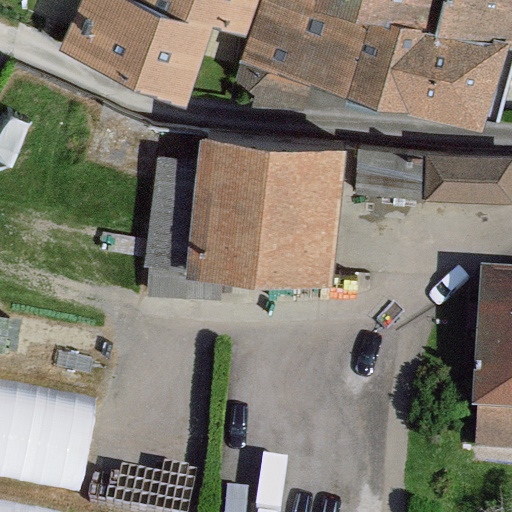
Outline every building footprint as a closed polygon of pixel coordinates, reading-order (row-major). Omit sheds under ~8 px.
[(248,22),(256,0),(90,0),(69,43),(190,92),(217,12),(248,22)] [(511,0),(269,0),(251,52),(244,75),(262,89),(260,100),(302,100),(313,72),(492,118),(511,53),(511,0)] [(340,277),(353,147),(213,139),(200,269),(340,277)] [(511,166),(439,163),(436,198),(511,202),(511,166)] [(511,287),(495,286),(484,449),(511,451),(511,287)] [(105,387),(0,371),(0,462),(92,476),(105,387)]
